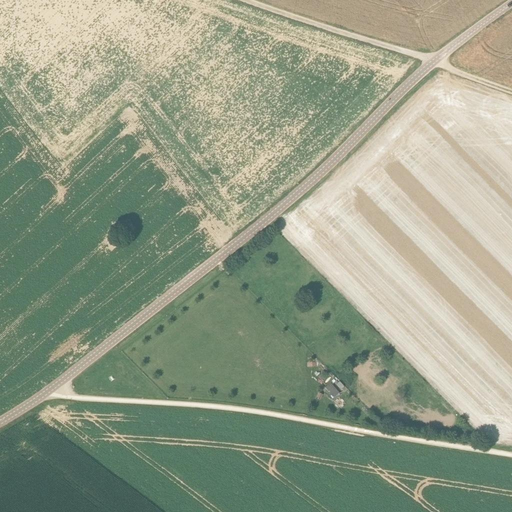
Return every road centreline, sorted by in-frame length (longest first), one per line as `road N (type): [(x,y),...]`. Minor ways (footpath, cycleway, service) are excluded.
road 1 (tertiary): [(47,391),(263,221),(426,66),(511,2)]
road 2 (unclassified): [(47,391),(257,411),(511,455)]
road 3 (track): [(435,60),(245,0)]
